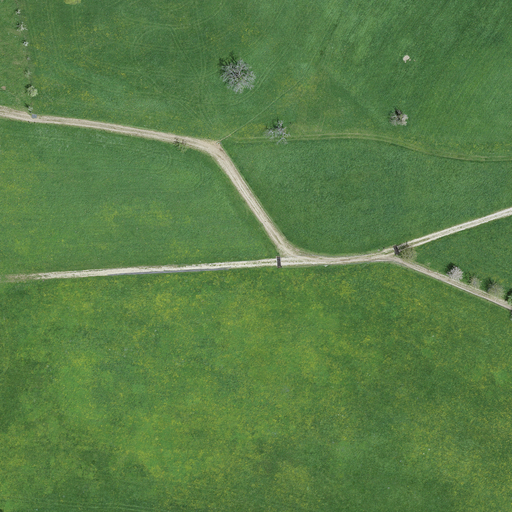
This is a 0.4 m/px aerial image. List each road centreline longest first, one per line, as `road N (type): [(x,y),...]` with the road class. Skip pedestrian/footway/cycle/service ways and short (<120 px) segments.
road 1 (track): [(0,278),(341,262),(511,210)]
road 2 (track): [(0,111),(207,146),(298,260)]
road 3 (track): [(380,255),(511,308)]
